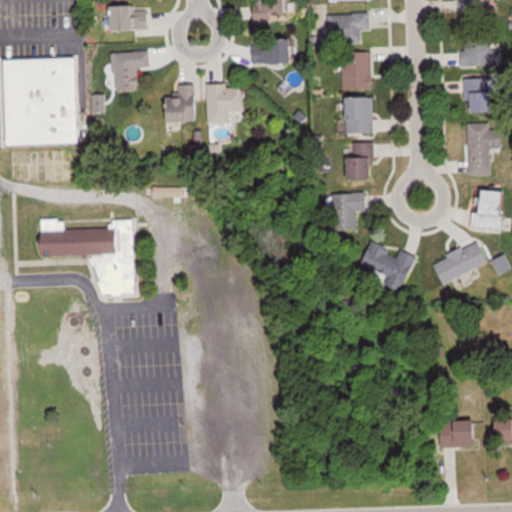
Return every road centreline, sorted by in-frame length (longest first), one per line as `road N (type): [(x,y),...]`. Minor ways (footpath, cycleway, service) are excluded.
road 1 (residential): [(410,228),(404,0)]
road 2 (residential): [(189,48),(210,47),(218,35),(217,22),(203,11),(180,23),(189,48)]
